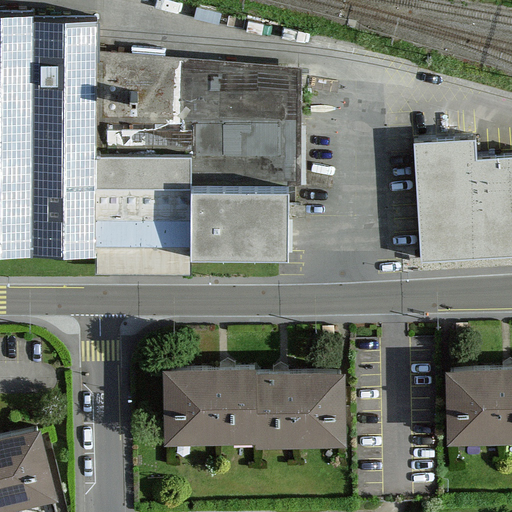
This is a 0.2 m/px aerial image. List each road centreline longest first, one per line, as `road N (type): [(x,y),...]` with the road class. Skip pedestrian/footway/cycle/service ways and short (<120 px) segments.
road 1 (tertiary): [(101,301),(511,295)]
road 2 (residential): [(101,301),(107,511)]
